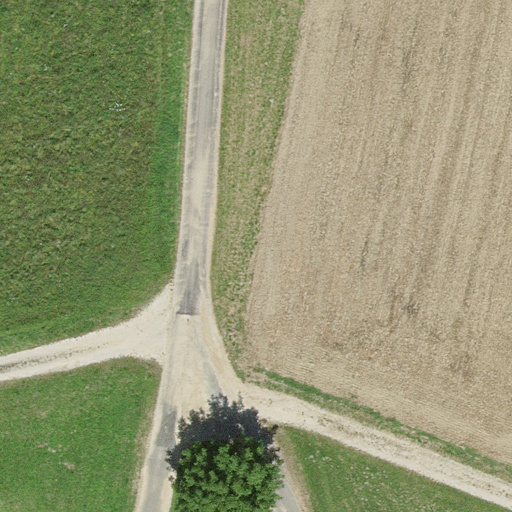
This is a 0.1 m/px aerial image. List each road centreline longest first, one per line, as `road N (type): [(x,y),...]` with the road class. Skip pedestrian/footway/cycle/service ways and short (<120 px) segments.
road 1 (residential): [(147,511),(183,342),(237,0)]
road 2 (track): [(183,342),(261,511)]
